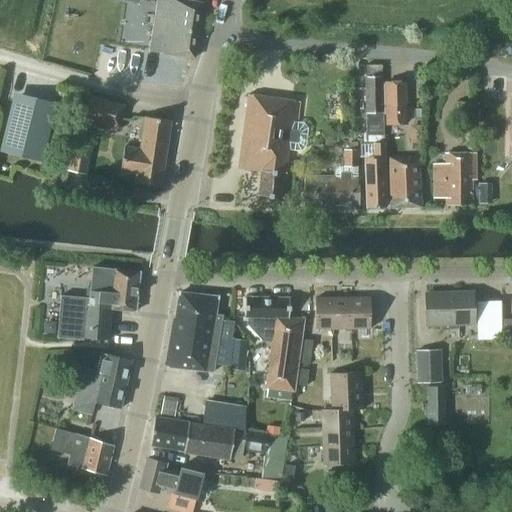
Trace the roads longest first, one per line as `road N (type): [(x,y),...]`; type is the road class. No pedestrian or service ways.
road 1 (residential): [(511,72),(240,42),(218,32)]
road 2 (residential): [(418,511),(386,503),(384,485),(399,408),(395,278)]
road 3 (secondary): [(162,281),(218,32)]
road 4 (secondary): [(113,511),(162,281)]
road 5 (residential): [(395,278),(162,281)]
